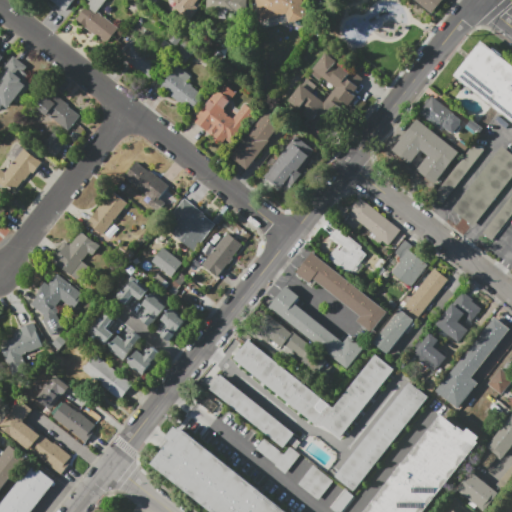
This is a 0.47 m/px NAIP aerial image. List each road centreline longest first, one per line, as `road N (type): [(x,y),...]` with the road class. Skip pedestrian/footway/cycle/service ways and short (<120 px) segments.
road 1 (residential): [(291,237),(73,511)]
road 2 (residential): [(478,0),(291,237)]
road 3 (residential): [(0,8),(237,194)]
road 4 (residential): [(511,293),(348,164)]
road 5 (residential): [(129,111),(0,255)]
